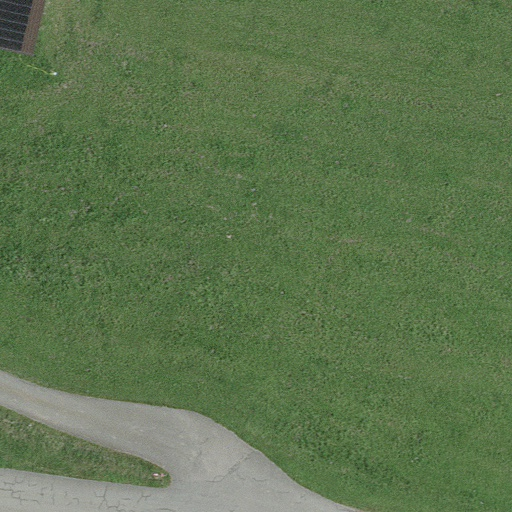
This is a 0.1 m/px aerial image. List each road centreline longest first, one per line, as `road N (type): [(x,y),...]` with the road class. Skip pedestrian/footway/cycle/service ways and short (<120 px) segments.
road 1 (track): [(0,387),(216,460),(249,511)]
road 2 (unclassified): [(0,484),(206,511)]
